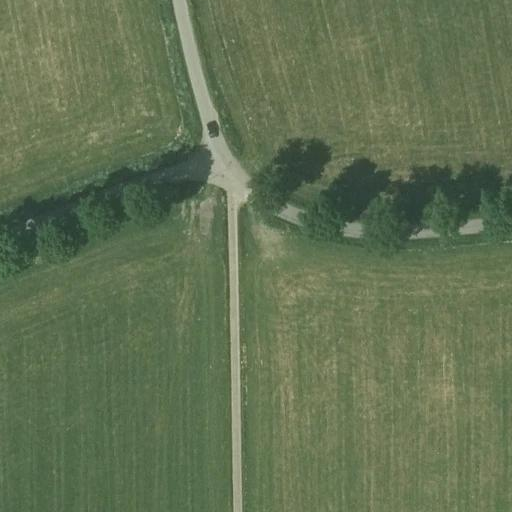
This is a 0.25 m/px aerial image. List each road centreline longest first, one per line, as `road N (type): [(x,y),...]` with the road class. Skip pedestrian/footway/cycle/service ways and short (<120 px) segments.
road 1 (unclassified): [(511,224),(390,237),(315,225),(258,200),(221,158)]
road 2 (unclassified): [(221,158),(0,241)]
road 3 (unclassified): [(221,158),(179,0)]
